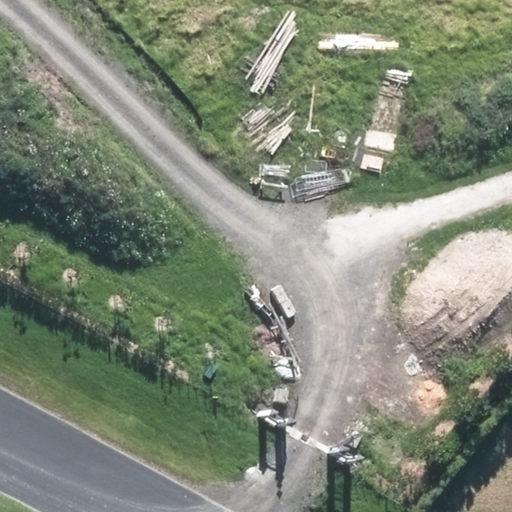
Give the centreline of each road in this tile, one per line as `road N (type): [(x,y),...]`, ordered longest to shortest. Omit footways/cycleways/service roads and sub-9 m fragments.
road 1 (unknown): [(0,4),(280,246),(511,180)]
road 2 (unclassified): [(141,511),(0,437)]
